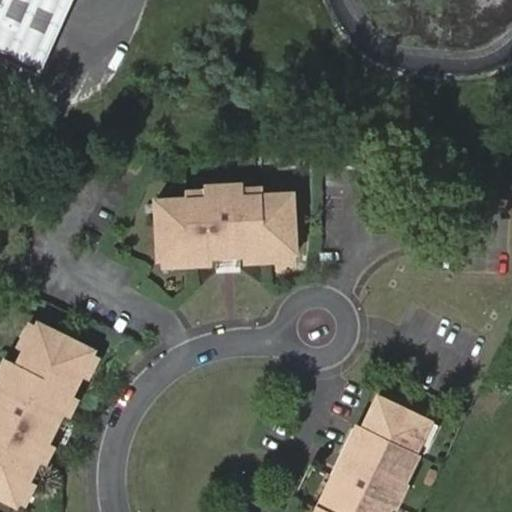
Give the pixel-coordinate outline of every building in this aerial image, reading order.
[(0,0),(0,60),(34,76),(68,0),(0,0)] [(199,198),(149,200),(152,260),(288,255),(286,196),(236,197),(236,186),(199,187),(199,198)] [(0,494),(12,501),(90,345),(35,317),(13,360),(8,358),(0,373),(0,494)] [(334,473),(323,495),(315,511),(314,511),(376,511),(385,496),(381,494),(393,472),(398,474),(410,447),(408,446),(411,439),(424,413),(374,388),(344,448),(337,445),(325,469),(334,473)] [(433,418),(424,413),(411,439),(421,444),(433,418)] [(314,491),(323,495),(334,473),(325,469),(314,491)] [(402,475),(398,474),(393,472),(381,494),(385,496),(390,498),(402,475)]
